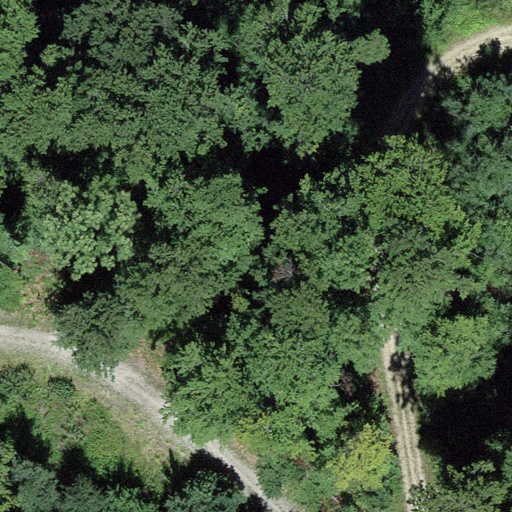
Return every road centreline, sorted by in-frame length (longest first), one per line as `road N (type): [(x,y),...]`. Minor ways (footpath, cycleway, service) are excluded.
road 1 (track): [(432,511),(389,240),(389,110),(484,36),(511,34)]
road 2 (track): [(281,511),(187,417),(48,347),(0,347)]
